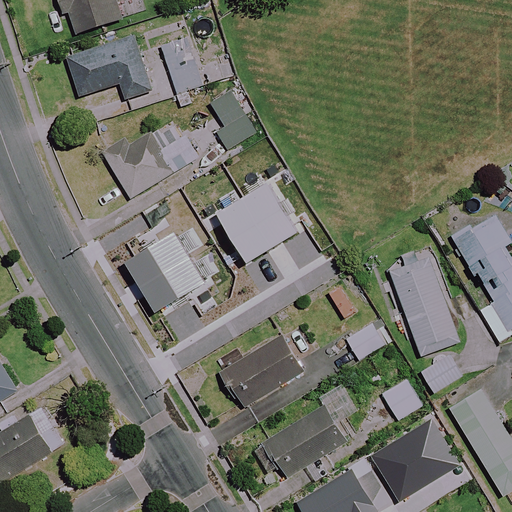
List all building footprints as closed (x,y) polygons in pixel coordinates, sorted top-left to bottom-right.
[(65,0),(77,35),(145,13),(140,0),(65,0)] [(154,92),(138,38),(71,58),(82,96),(123,84),(128,100),(154,92)] [(205,87),(190,39),(164,47),(179,95),(205,87)] [(227,127),(250,114),(236,91),(214,104),(227,127)] [(184,110),(180,98),(158,105),(162,117),(184,110)] [(250,114),(227,127),(219,132),(230,150),(261,133),(250,114)] [(166,150),(156,133),(132,147),(128,141),(107,154),(133,199),(201,158),(188,137),(166,150)] [(230,234),(201,184),(144,217),(166,254),(198,235),(206,248),(230,234)] [(302,200),(293,187),(268,202),(276,216),(302,200)] [(511,244),(511,241),(498,216),(456,239),(476,277),(480,275),(511,331),(511,330),(511,257),(506,248),(511,244)] [(462,343),(431,258),(393,272),(424,357),(462,343)] [(253,311),(222,261),(184,284),(215,334),(253,311)] [(322,288),(311,268),(285,283),(297,303),(322,288)] [(393,343),(380,320),(348,338),(361,361),(393,343)] [(305,373),(284,338),(224,374),(245,409),(305,373)] [(335,377),(321,354),(302,366),(315,388),(335,377)] [(465,377),(453,357),(424,373),(436,394),(465,377)] [(0,404),(21,391),(0,358),(0,404)] [(424,406),(408,380),(384,395),(400,421),(424,406)] [(511,437),(483,391),(452,410),(505,497),(511,492),(511,437)] [(350,441),(329,406),(257,450),(271,472),(282,465),(290,479),(350,441)] [(46,409),(23,423),(18,415),(2,424),(7,433),(0,436),(0,485),(68,445),(46,409)] [(471,478),(451,446),(425,462),(444,494),(471,478)] [(379,511),(366,490),(359,478),(355,471),(300,504),(305,511),(379,511)]
